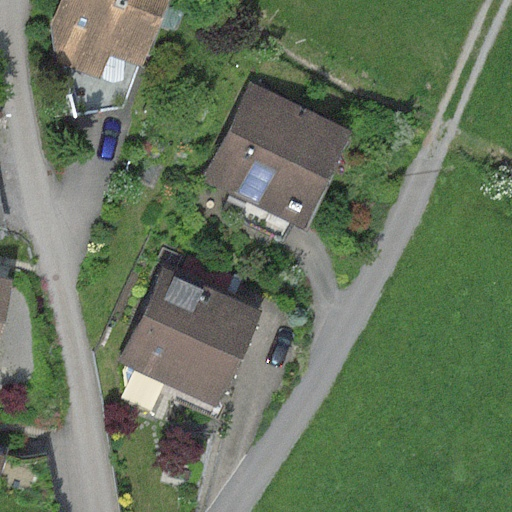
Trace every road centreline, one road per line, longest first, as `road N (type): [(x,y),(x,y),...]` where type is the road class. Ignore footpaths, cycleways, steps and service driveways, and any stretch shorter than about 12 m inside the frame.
road 1 (residential): [(444,128),(375,280),(307,400),(228,511)]
road 2 (track): [(444,128),(499,0)]
